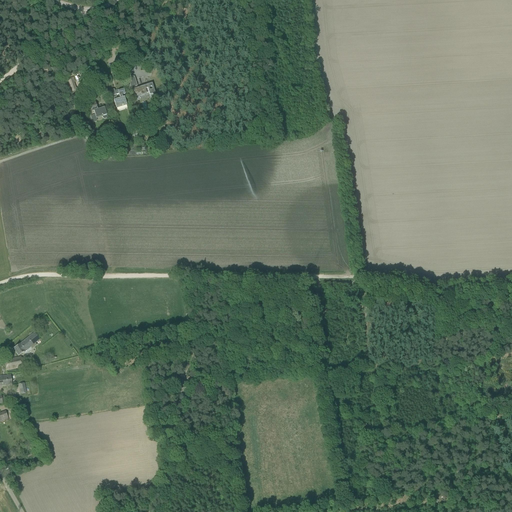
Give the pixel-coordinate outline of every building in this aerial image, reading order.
[(127,60),(121,62),(122,65),(123,65),(125,71),(132,71),(130,62),(128,63),(127,60)] [(66,79),(70,93),(77,91),(77,88),(76,88),(74,83),(75,82),(73,77),(66,79)] [(146,85),(144,86),(137,88),(136,86),(137,86),(134,77),(127,77),(131,88),(133,93),(134,92),(135,96),(145,93),(146,93),(148,93),(149,95),(155,94),(151,82),(146,84),(146,85)] [(118,91),(118,92),(115,93),(114,90),(109,91),(110,96),(112,101),(114,100),(116,108),(126,104),(125,102),(124,97),(122,97),(121,95),(125,94),(123,89),(118,91)] [(104,119),(107,118),(105,112),(108,111),(106,107),(100,109),(99,107),(96,108),(94,101),(89,103),(92,111),(94,111),(95,114),(90,116),(92,123),(96,122),(97,120),(96,117),(102,115),(103,118),(104,119)] [(13,348),(18,356),(25,351),(25,352),(31,348),(32,349),(37,345),(35,343),(40,340),(34,333),(20,344),(13,348)] [(4,361),(6,371),(24,367),(22,357),(4,361)] [(0,376),(0,386),(12,384),(11,375),(2,376),(0,376)] [(175,387),(188,398),(193,392),(187,387),(188,386),(178,377),(176,380),(179,383),(175,387)] [(5,411),(0,413),(0,421),(4,420),(8,419),(5,411)]
